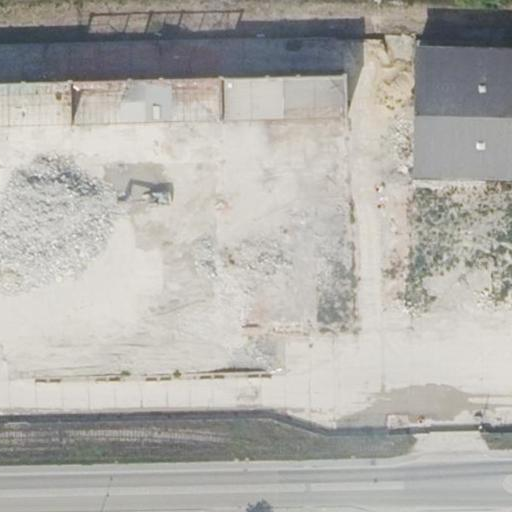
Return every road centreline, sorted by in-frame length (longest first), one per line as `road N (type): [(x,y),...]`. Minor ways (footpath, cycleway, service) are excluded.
road 1 (unclassified): [(511,481),(0,493)]
road 2 (unknown): [(381,246),(392,375),(445,370)]
